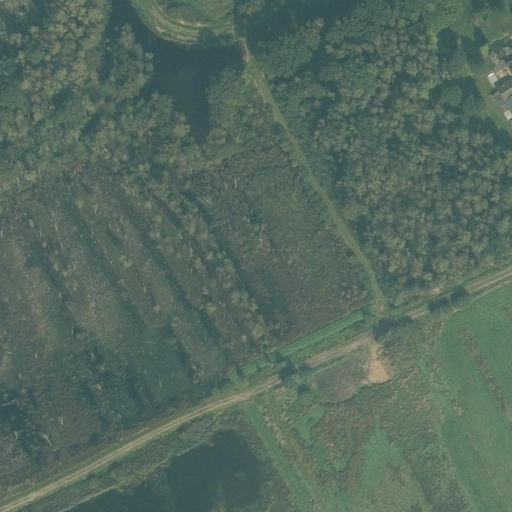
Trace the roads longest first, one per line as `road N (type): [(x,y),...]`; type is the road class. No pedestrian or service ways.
road 1 (track): [(244,398),(511,271)]
road 2 (track): [(1,511),(220,402),(244,398)]
